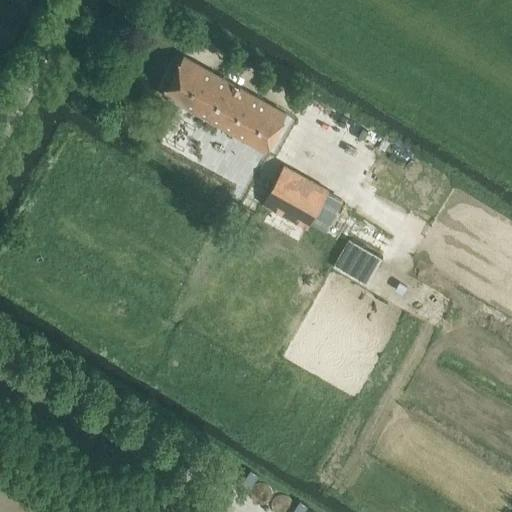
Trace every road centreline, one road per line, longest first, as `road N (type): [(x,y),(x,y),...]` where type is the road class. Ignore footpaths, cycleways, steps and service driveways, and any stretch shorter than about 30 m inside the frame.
road 1 (track): [(511,175),(227,0)]
road 2 (tertiary): [(0,133),(75,0)]
